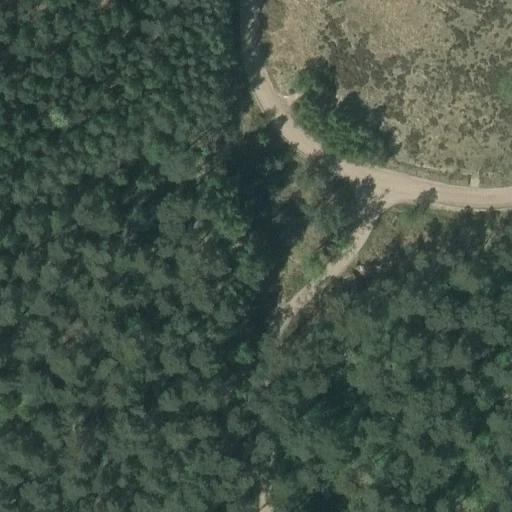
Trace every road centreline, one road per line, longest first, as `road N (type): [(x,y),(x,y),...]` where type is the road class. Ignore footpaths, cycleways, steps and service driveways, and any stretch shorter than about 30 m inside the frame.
road 1 (track): [(380,187),(352,251),(276,317),(263,340),(255,376),(257,511)]
road 2 (track): [(248,0),(259,86),(282,123),(380,187)]
road 3 (track): [(380,187),(511,200)]
